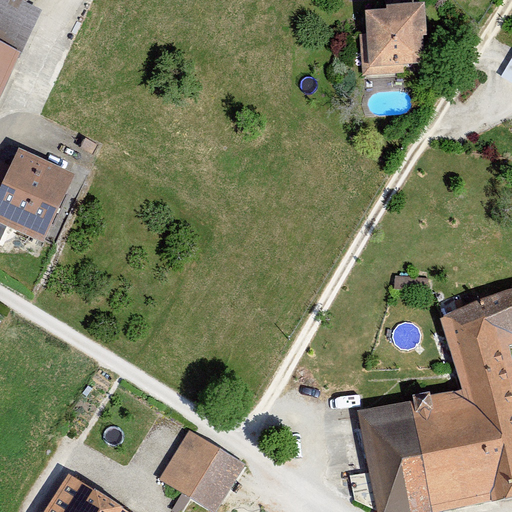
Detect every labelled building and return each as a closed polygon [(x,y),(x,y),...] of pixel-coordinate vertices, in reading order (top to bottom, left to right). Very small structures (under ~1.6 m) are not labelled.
[(0,0),(0,125),(30,59),(26,57),(45,15),(39,13),(45,0),(0,0)] [(431,15),(371,19),(375,74),(434,70),(431,15)] [(81,175),(27,151),(0,212),(0,213),(53,237),(81,175)] [(467,394),(511,385),(511,293),(497,297),(499,306),(449,318),(467,394)] [(443,511),(511,498),(511,385),(467,394),(365,413),(383,511),(443,511)] [(191,433),(162,484),(210,511),(218,511),(246,464),(191,433)] [(108,511),(117,496),(75,474),(52,511),(108,511)] [(141,511),(117,496),(108,511),(141,511)]
